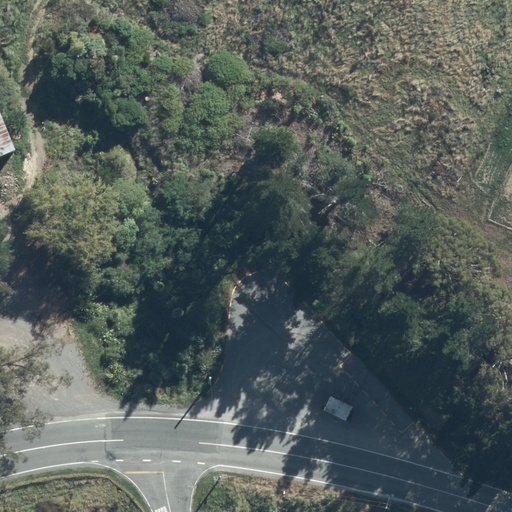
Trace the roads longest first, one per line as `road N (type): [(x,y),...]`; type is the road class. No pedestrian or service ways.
road 1 (secondary): [(506,511),(336,464),(154,439)]
road 2 (track): [(0,183),(36,155),(23,92),(40,0)]
road 3 (secondary): [(154,439),(0,455)]
